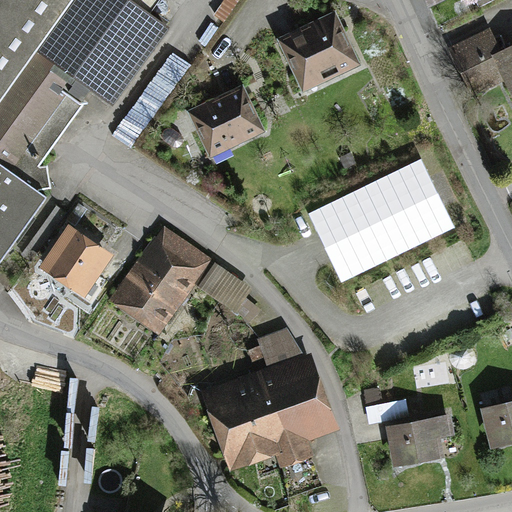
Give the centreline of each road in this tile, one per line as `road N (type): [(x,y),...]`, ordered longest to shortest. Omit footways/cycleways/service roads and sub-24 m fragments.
road 1 (residential): [(511,254),(394,0)]
road 2 (unclassified): [(0,324),(135,386),(205,473)]
